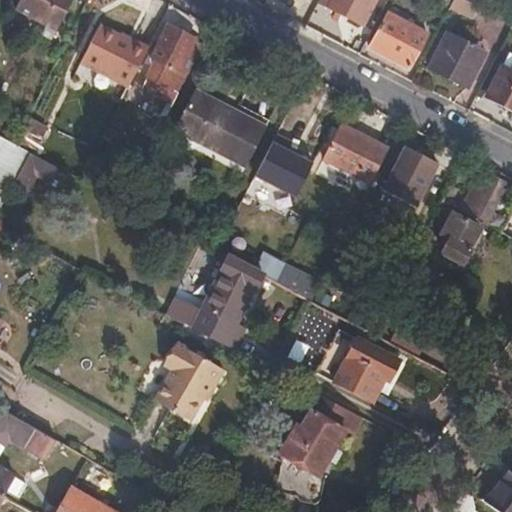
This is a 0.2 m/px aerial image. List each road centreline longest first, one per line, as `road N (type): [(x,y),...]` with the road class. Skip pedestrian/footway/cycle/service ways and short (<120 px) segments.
road 1 (residential): [(207,0),(511,151)]
road 2 (unknown): [(219,511),(15,386)]
road 3 (residential): [(414,511),(511,378)]
